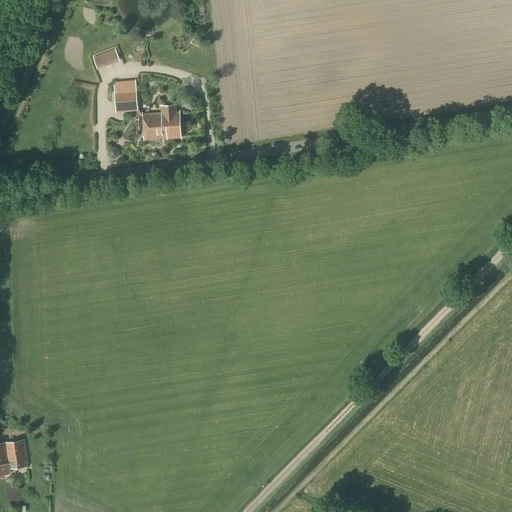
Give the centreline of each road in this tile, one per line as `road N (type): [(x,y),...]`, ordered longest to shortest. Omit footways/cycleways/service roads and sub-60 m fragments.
road 1 (unclassified): [(0,197),(511,116)]
road 2 (track): [(511,242),(246,511)]
road 3 (track): [(61,0),(0,136)]
